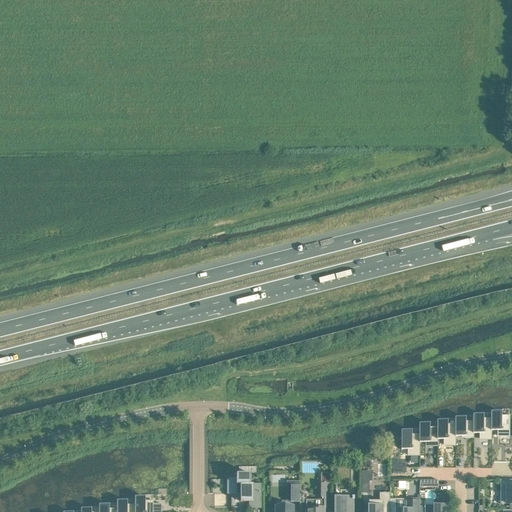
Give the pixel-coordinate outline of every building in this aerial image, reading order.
[(473,414),(473,438),(473,433),(479,433),(482,433),(482,440),(491,440),(491,411),(491,419),(483,419),(483,414),(473,414)] [(491,411),(491,440),(491,430),(497,430),(500,430),(500,437),(509,437),(509,416),(501,416),(501,411),(491,411)] [(455,417),(455,446),(455,437),(461,436),(464,436),(464,438),(473,438),(473,414),(473,421),(465,422),(465,417),(455,417)] [(437,420),(437,447),(437,440),(443,440),(446,440),(446,446),(455,446),(455,417),(455,424),(447,425),(447,420),(437,420)] [(419,423),(419,456),(420,456),(420,443),(425,442),(428,442),(428,447),(437,447),(437,420),(437,427),(429,428),(429,423),(419,423)] [(401,430),(401,449),(407,449),(410,449),(410,456),(419,456),(419,423),(419,430),(401,430)] [(260,484),(256,484),(256,474),(250,474),(236,474),(236,478),(227,478),(227,490),(227,493),(227,494),(231,494),(231,508),(260,507),(260,484)] [(511,479),(500,480),(500,504),(511,503),(511,479)] [(321,497),(329,497),(329,484),(321,484),(321,497)] [(300,502),(300,494),(299,486),(290,486),(290,502),(300,502)] [(336,490),(335,511),(353,511),(354,490),(336,490)] [(389,511),(390,493),(383,493),(383,501),(368,501),(368,511),(365,511),(389,511)] [(321,500),(306,500),(306,494),(300,494),(300,502),(299,511),(323,511),(323,508),(321,508),(321,500)] [(117,501),(117,511),(134,511),(135,497),(135,505),(127,505),(127,501),(117,501)] [(135,497),(134,511),(161,511),(161,504),(153,504),(153,501),(145,501),(145,497),(135,497)] [(99,505),(99,511),(117,511),(117,501),(117,509),(109,509),(109,505),(99,505)] [(396,509),(395,511),(419,511),(420,506),(420,501),(409,501),(396,501),(396,509)]
